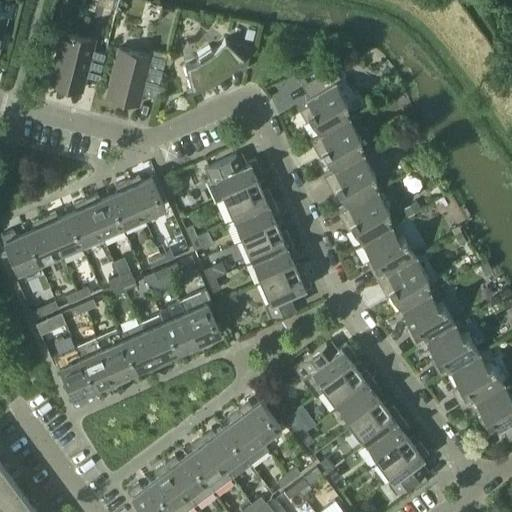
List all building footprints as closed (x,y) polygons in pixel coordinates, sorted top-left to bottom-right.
[(97,78),(104,51),(88,47),(91,38),(61,30),(48,81),(81,89),(84,75),(97,78)] [(244,69),(250,45),(231,41),(230,44),(225,39),(224,38),(219,43),(217,45),(212,49),(210,46),(197,55),(199,58),(193,61),(187,63),(184,64),(191,87),(185,88),(186,90),(192,88),(199,85),(206,82),(213,78),(220,74),(226,69),(231,65),(244,69)] [(154,97),(166,52),(150,48),(148,55),(117,47),(105,95),(137,103),(140,93),(154,97)] [(346,101),(334,81),(339,78),(332,65),(306,81),(312,92),(304,96),(311,107),(300,113),(305,120),(310,117),(318,132),(319,133),(348,116),(341,104),(346,101)] [(362,152),(355,140),(360,137),(348,116),(319,133),(318,132),(308,138),(319,157),(324,154),(333,169),(362,152)] [(376,189),(369,176),(374,173),(362,152),(333,169),(323,175),(333,193),(338,190),(347,205),(347,206),(376,189)] [(258,182),(254,172),(259,170),(255,161),(256,161),(254,157),(240,164),(235,153),(204,166),(209,178),(205,180),(214,201),(223,197),(258,182)] [(164,205),(150,174),(140,179),(138,173),(129,177),(126,178),(142,215),(164,205)] [(142,215),(126,178),(123,179),(124,179),(114,183),(117,189),(108,193),(121,224),(142,215)] [(273,200),(272,197),(271,197),(267,188),(262,191),(258,182),(223,197),(233,218),(273,200)] [(390,225),(383,212),(388,209),(376,189),(347,206),(347,205),(337,211),(347,229),(352,226),(361,242),(390,225)] [(121,224),(108,193),(99,197),(96,191),(87,195),(84,196),(100,233),(121,224)] [(100,233),(84,196),(82,197),(82,198),(73,202),(75,207),(66,211),(80,242),(100,233)] [(416,199),(403,207),(408,215),(420,207),(416,199)] [(276,223),(272,214),(278,212),(274,203),(273,200),(233,218),(242,239),(276,223)] [(80,242),(66,211),(57,215),(54,210),(45,214),(45,213),(43,215),(59,251),(80,242)] [(59,251),(43,215),(40,216),(31,220),(33,226),(24,230),(38,260),(59,251)] [(197,233),(192,222),(185,226),(189,237),(197,233)] [(291,241),(290,239),(286,230),(280,233),(276,223),(242,239),(251,259),(291,241)] [(415,255),(403,234),(397,237),(390,225),(361,242),(370,257),(365,260),(376,278),(415,255)] [(38,260),(24,230),(15,234),(13,228),(4,232),(3,232),(0,233),(16,270),(38,260)] [(460,228),(453,232),(459,242),(466,238),(460,228)] [(202,244),(197,233),(189,237),(194,248),(202,244)] [(295,265),(291,256),(296,253),(292,244),(291,241),(251,259),(260,280),(295,265)] [(173,255),(170,248),(159,252),(162,260),(173,255)] [(162,260),(159,252),(148,257),(151,265),(162,260)] [(429,291),(422,279),(427,276),(415,255),(376,278),(386,295),(391,292),(400,308),(429,291)] [(485,259),(478,263),(483,272),(491,268),(485,259)] [(178,268),(175,260),(164,265),(167,273),(178,268)] [(215,275),(210,264),(203,267),(208,278),(215,275)] [(167,273),(164,265),(153,270),(156,277),(167,273)] [(295,291),(310,284),(308,281),(304,272),(299,274),(295,265),(260,280),(269,301),(264,303),(269,315),(300,302),(295,291)] [(132,276),(129,268),(118,273),(121,281),(132,276)] [(121,281),(118,273),(107,278),(110,285),(121,281)] [(220,286),(215,275),(208,278),(213,289),(220,286)] [(135,283),(132,276),(121,281),(124,288),(135,283)] [(124,288),(121,281),(110,285),(113,293),(124,288)] [(89,292),(86,284),(75,289),(78,296),(89,292)] [(219,331),(206,301),(211,300),(205,287),(179,299),(200,347),(203,345),(202,345),(212,341),(209,336),(219,331)] [(78,296),(75,289),(64,294),(67,301),(78,296)] [(453,321),(441,301),(436,304),(429,291),(400,308),(409,324),(404,326),(415,345),(425,339),(424,338),(453,321)] [(232,294),(219,300),(224,311),(237,305),(232,294)] [(95,304),(92,297),(81,302),(84,309),(95,304)] [(200,347),(179,299),(158,308),(160,312),(177,350),(186,346),(188,351),(197,347),(197,348),(200,347)] [(84,309),(81,302),(70,307),(73,314),(84,309)] [(47,310),(44,303),(32,308),(36,315),(47,310)] [(177,350),(160,312),(139,321),(158,365),(161,364),(170,360),(167,354),(177,350)] [(54,331),(47,317),(34,322),(41,337),(54,331)] [(158,365),(139,321),(118,330),(135,368),(144,364),(146,370),(155,366),(156,366),(158,365)] [(478,351),(466,331),(461,334),(453,321),(424,338),(425,339),(433,354),(428,357),(439,375),(449,369),(449,368),(478,351)] [(135,368),(118,330),(116,326),(95,336),(116,383),(119,382),(128,378),(126,372),(135,368)] [(116,383),(95,336),(75,345),(93,386),(102,382),(105,388),(114,384),(116,383)] [(324,387),(354,364),(348,356),(353,353),(347,345),(345,341),(332,351),(325,341),(293,365),(314,394),(324,387)] [(93,386),(75,345),(53,354),(74,402),(77,400),(86,396),(84,391),(93,386)] [(502,382),(490,361),(485,364),(478,351),(449,368),(449,369),(458,384),(453,387),(464,405),(474,399),(473,399),(502,382)] [(337,405),(373,379),(371,377),(365,369),(360,372),(354,364),(324,387),(337,405)] [(351,423),(381,401),(375,393),(380,389),(374,381),(373,379),(337,405),(351,423)] [(511,392),(510,394),(502,382),(473,399),(474,399),(482,414),(478,417),(482,424),(492,419),(498,429),(506,425),(511,434),(511,392)] [(279,424),(259,398),(250,404),(247,399),(239,405),(236,407),(260,439),(279,424)] [(365,442),(400,415),(398,413),(392,405),(387,409),(381,401),(351,423),(365,442)] [(260,439),(236,407),(234,408),(234,409),(226,414),(230,419),(222,425),(249,462),(268,448),(260,439)] [(378,460),(408,437),(402,429),(407,426),(401,418),(402,418),(400,415),(365,442),(378,460)] [(299,434),(305,429),(298,419),(292,424),(299,434)] [(249,462),(222,425),(214,431),(210,426),(202,432),(200,434),(224,466),(242,453),(249,462)] [(312,438),(305,429),(299,434),(306,443),(312,438)] [(224,466),(200,434),(198,436),(190,442),(193,447),(185,453),(213,489),(231,476),(224,466)] [(408,437),(378,460),(392,478),(387,482),(395,492),(409,481),(414,488),(426,479),(421,473),(422,472),(415,462),(428,453),(425,450),(419,442),(414,445),(408,438),(408,437)] [(213,489),(185,453),(177,459),(174,454),(166,460),(166,459),(163,461),(194,503),(213,489)] [(326,470),(333,466),(325,456),(319,461),(326,470)] [(182,511),(194,503),(163,461),(161,463),(153,469),(157,474),(149,480),(172,511),(182,511)] [(295,464),(291,467),(285,471),(290,478),(299,471),(295,464)] [(0,496),(16,484),(3,466),(0,468),(0,496)] [(340,475),(333,466),(326,470),(333,480),(340,475)] [(290,478),(285,471),(275,478),(280,485),(290,478)] [(298,489),(308,482),(303,475),(293,483),(298,489)] [(172,511),(149,480),(141,486),(137,481),(129,487),(126,489),(143,511),(172,511)] [(298,489),(293,483),(284,490),(289,496),(298,489)] [(0,511),(17,511),(30,503),(16,484),(0,496),(0,511)] [(260,494),(250,501),(255,507),(264,500),(260,494)] [(264,500),(255,507),(258,511),(261,511),(269,507),(264,500)] [(248,511),(255,507),(250,501),(241,508),(243,511),(248,511)] [(36,511),(30,503),(17,511),(36,511)]
